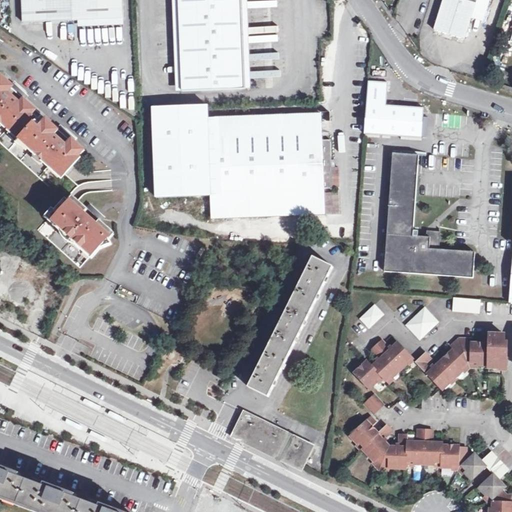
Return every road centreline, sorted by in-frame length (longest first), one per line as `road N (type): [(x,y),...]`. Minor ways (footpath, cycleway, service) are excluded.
road 1 (unknown): [(151,0),(161,93),(200,100),(275,91),(298,59),(299,0)]
road 2 (secondary): [(210,446),(0,344)]
road 3 (residential): [(182,507),(0,443)]
road 4 (unclassified): [(511,107),(417,73),(363,0)]
road 5 (secondary): [(347,511),(210,446)]
